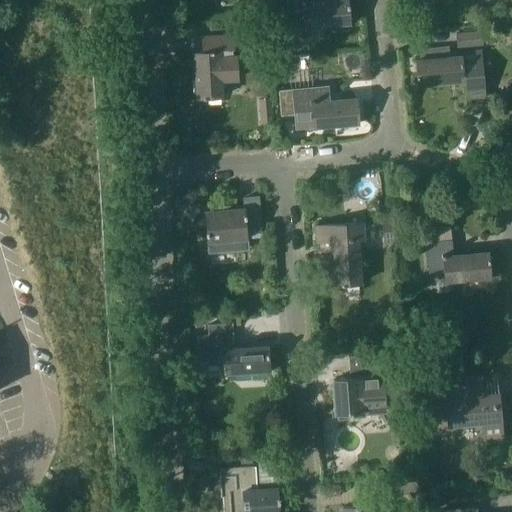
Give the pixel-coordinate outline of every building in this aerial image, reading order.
[(305,27),(331,25),(331,32),(350,30),(347,0),(319,0),(320,0),(319,0),(287,0),(289,17),(304,16),(305,27)] [(456,33),(457,47),(483,44),(482,31),(456,33)] [(197,98),(223,96),(222,80),(238,79),(236,55),(233,55),(233,49),(233,35),(202,37),(203,53),(194,53),(197,98)] [(419,49),(420,59),(416,59),(418,85),(462,81),(464,98),(480,96),(476,52),(457,54),(457,56),(449,57),(448,47),(419,49)] [(356,98),(321,101),(320,86),(295,88),(298,117),(313,116),(314,128),(359,123),(356,98)] [(273,123),(271,99),(259,100),(261,124),(273,123)] [(511,106),(502,108),(505,124),(511,123),(511,106)] [(258,197),(245,198),(246,208),(206,211),(208,242),(247,239),(246,227),(261,226),(258,197)] [(392,221),(383,222),(386,245),(395,244),(392,221)] [(359,238),(356,238),(355,224),(316,226),(317,242),(332,241),(335,285),(361,283),(359,238)] [(488,251),(452,255),(451,241),(427,242),(430,272),(444,270),(445,282),(491,278),(488,251)] [(204,316),(190,317),(191,325),(204,324),(204,316)] [(198,359),(225,358),(226,373),(270,371),(268,344),(234,346),(232,322),(208,323),(208,333),(197,333),(198,359)] [(410,339),(395,340),(396,350),(411,348),(410,339)] [(348,356),(349,378),(333,379),(336,415),(386,411),(382,370),(389,370),(388,354),(375,355),(371,354),(348,356)] [(414,355),(415,364),(429,364),(429,354),(414,355)] [(497,392),(479,394),(478,381),(467,382),(467,376),(452,378),(452,383),(430,385),(432,415),(433,415),(433,423),(447,421),(447,425),(448,425),(481,422),(483,436),(502,434),(498,392),(497,392)] [(279,511),(278,486),(257,487),(256,466),(221,469),(223,511),(279,511)] [(76,475),(75,475),(67,478),(71,490),(80,488),(76,475)] [(419,477),(398,479),(400,492),(419,490),(419,477)] [(367,494),(369,505),(342,507),(342,511),(392,511),(391,493),(367,494)]
